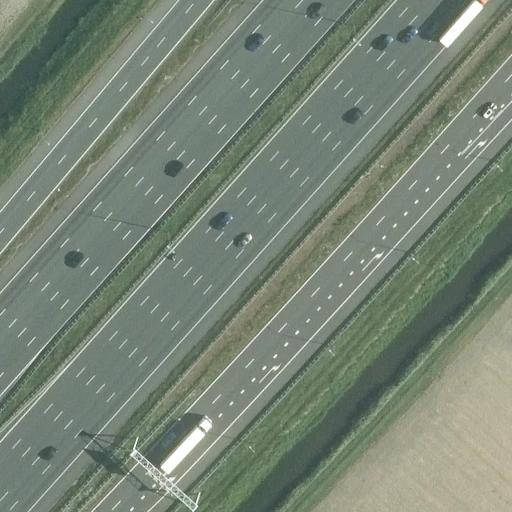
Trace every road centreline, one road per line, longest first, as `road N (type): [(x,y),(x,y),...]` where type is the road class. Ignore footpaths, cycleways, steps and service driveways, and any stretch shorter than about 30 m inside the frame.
road 1 (motorway): [(0,496),(447,0)]
road 2 (motorway): [(108,511),(511,73)]
road 3 (motorway): [(299,0),(0,337)]
road 4 (motorway): [(191,0),(0,231)]
